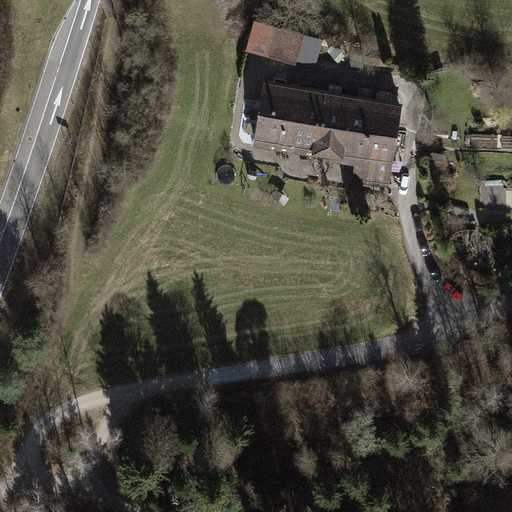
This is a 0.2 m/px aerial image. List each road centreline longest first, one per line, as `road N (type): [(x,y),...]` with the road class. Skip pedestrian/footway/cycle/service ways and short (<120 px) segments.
road 1 (residential): [(511,290),(376,349),(235,376)]
road 2 (track): [(235,376),(77,402),(36,431),(0,491)]
road 3 (motorway): [(0,263),(90,0)]
road 4 (track): [(123,393),(91,463),(54,482),(10,474)]
